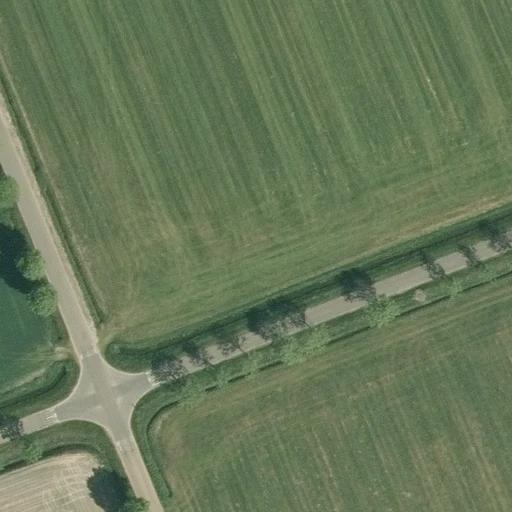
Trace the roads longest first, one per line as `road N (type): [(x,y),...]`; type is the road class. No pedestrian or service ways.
road 1 (unclassified): [(108,409),(511,254)]
road 2 (unclassified): [(108,409),(0,141)]
